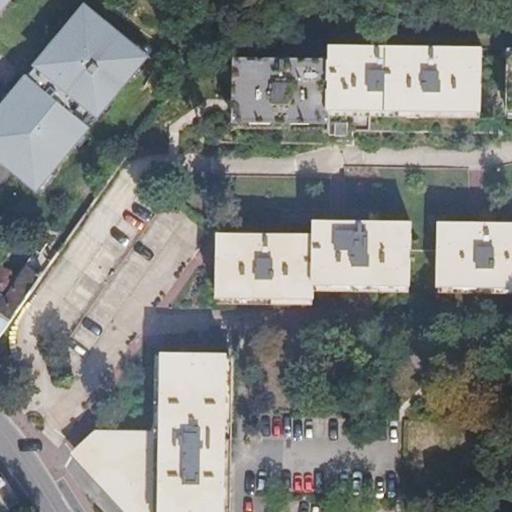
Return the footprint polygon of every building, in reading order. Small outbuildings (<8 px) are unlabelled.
[(0,0),(0,164),(3,167),(7,171),(8,170),(36,193),(53,173),(74,147),(82,138),(84,136),(79,132),(87,122),(92,126),(101,114),(109,105),(130,80),(137,71),(147,59),(146,59),(131,47),(133,43),(88,11),(87,12),(81,20),(76,16),(66,27),(58,37),(58,38),(62,42),(56,50),(51,46),(42,56),(34,66),(31,63),(21,76),(24,78),(3,104),(0,107),(0,13),(11,0),(0,0)] [(81,20),(87,12),(79,5),(63,25),(66,27),(76,16),(81,20)] [(58,38),(58,37),(55,35),(39,54),(42,56),(51,46),(56,50),(62,42),(58,38)] [(131,47),(146,59),(150,54),(133,42),(133,43),(131,47)] [(236,60),(235,122),(328,123),(328,151),(349,152),(350,112),(481,113),(481,49),(330,46),(329,59),(236,60)] [(130,80),(133,83),(141,73),(137,71),(130,80)] [(0,101),(3,104),(24,78),(21,76),(0,101)] [(109,105),(101,114),(105,117),(112,108),(109,105)] [(74,147),(78,150),(85,141),(82,138),(74,147)] [(53,173),(36,193),(39,196),(56,176),(53,173)] [(511,216),(438,215),(437,288),(511,289),(511,216)] [(311,237),(220,233),(219,299),(313,300),(313,286),(410,285),(410,228),(312,224),(311,237)] [(0,333),(52,261),(40,251),(34,258),(30,255),(19,270),(16,269),(12,270),(10,271),(7,274),(7,277),(2,275),(0,273),(0,333)] [(105,436),(77,460),(126,511),(226,511),(229,354),(163,353),(162,437),(105,436)] [(0,511),(4,511),(15,504),(0,478),(0,511)]
